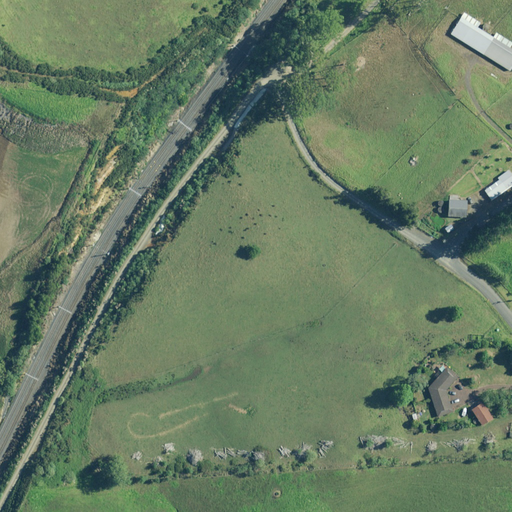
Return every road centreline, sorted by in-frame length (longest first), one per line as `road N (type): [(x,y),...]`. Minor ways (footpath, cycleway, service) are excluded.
road 1 (track): [(511,201),(433,255),(313,164),(275,83)]
road 2 (track): [(178,41),(134,78),(110,84),(0,67)]
